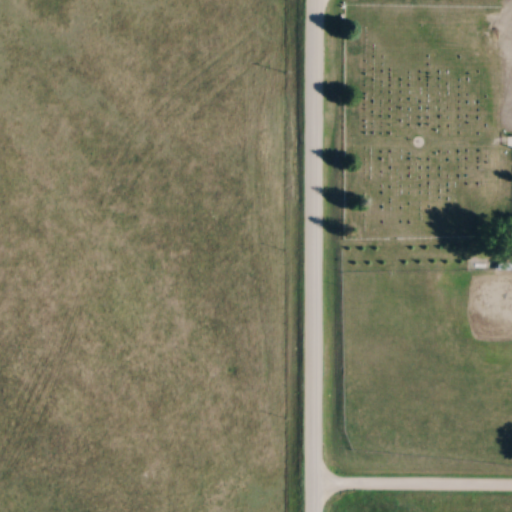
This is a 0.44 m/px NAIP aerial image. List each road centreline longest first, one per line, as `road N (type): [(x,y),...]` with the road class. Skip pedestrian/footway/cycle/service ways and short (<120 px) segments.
road 1 (tertiary): [(313,511),(314,0)]
road 2 (residential): [(313,491),(511,490)]
